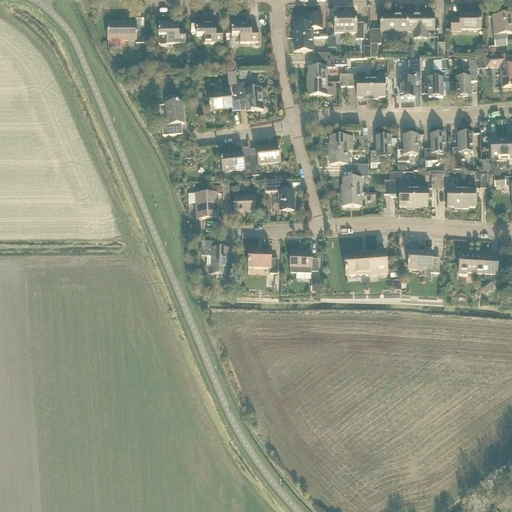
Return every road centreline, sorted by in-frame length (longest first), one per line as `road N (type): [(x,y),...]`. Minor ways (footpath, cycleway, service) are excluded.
road 1 (residential): [(293,124),(511,111)]
road 2 (residential): [(511,233),(320,227)]
road 3 (residential): [(293,124),(275,0)]
